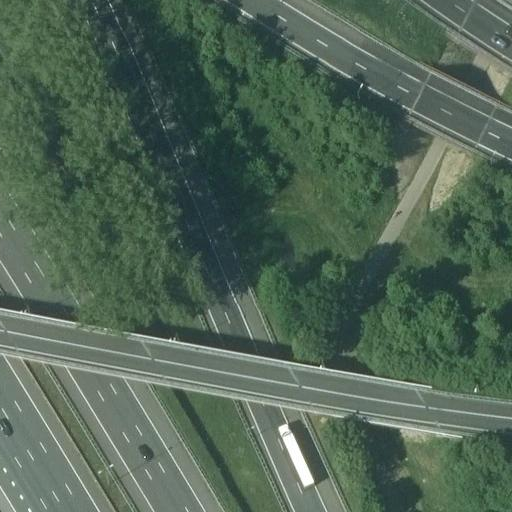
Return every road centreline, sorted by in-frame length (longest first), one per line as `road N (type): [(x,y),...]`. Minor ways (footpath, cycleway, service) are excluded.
road 1 (motorway): [(312,511),(91,0)]
road 2 (motorway): [(511,429),(0,341)]
road 3 (motorway): [(177,511),(0,218)]
road 4 (motorway): [(511,145),(250,0)]
